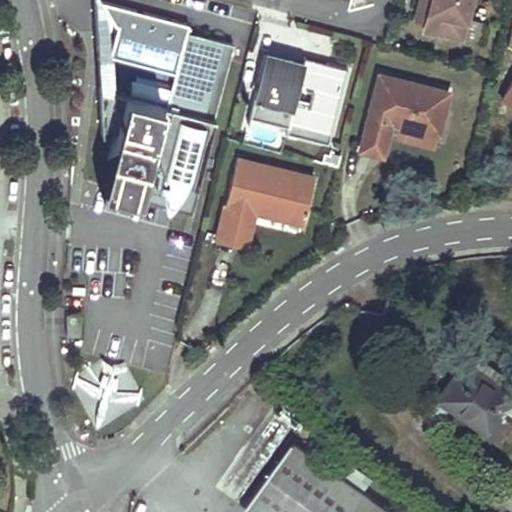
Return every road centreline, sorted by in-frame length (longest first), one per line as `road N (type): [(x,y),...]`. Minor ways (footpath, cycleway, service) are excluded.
road 1 (residential): [(77,511),(295,303),(387,248),(511,227)]
road 2 (residential): [(19,0),(37,107),(28,342),(70,511)]
